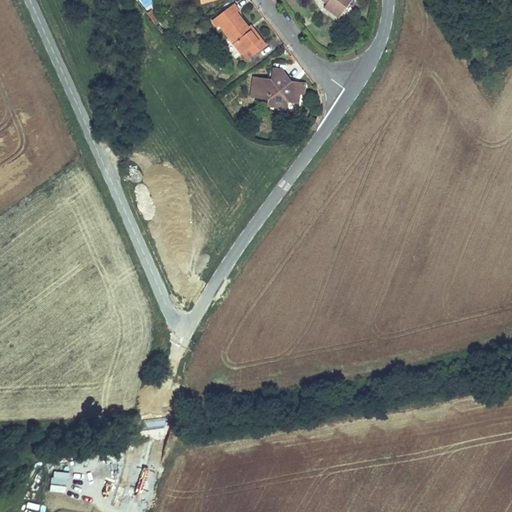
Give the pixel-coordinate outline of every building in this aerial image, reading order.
[(352,0),(329,0),(328,2),(325,6),(340,17),(352,0)] [(249,28),(238,13),(240,10),(235,4),(213,21),(219,27),(221,26),(243,54),(244,53),(250,49),(259,41),(249,28)] [(255,29),(252,25),(249,28),(259,41),(250,49),(255,54),(266,45),(266,44),(260,36),(255,29)] [(269,47),(255,57),(259,62),(273,52),(269,47)] [(272,78),(282,70),(283,69),(273,68),(273,72),(272,78)] [(286,86),(292,81),(290,79),(283,69),(282,70),(272,78),(254,77),(252,97),(269,100),(275,107),(279,101),(281,101),(284,107),(284,108),(291,102),(300,103),(301,95),(298,93),(298,87),(291,87),(288,89),(286,86)] [(305,92),(306,82),(293,81),(292,81),(286,86),(288,89),(291,87),(298,87),(298,93),(301,95),(305,92)]
